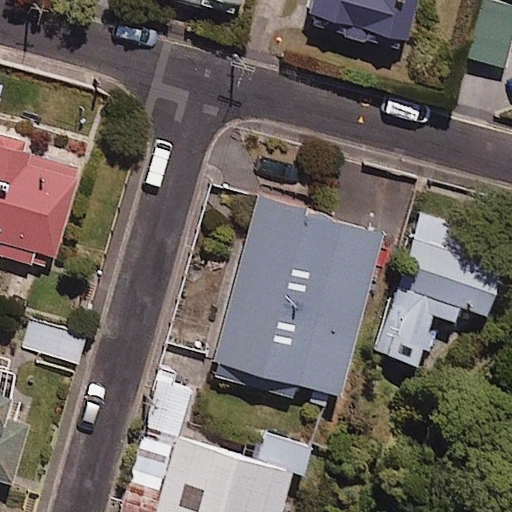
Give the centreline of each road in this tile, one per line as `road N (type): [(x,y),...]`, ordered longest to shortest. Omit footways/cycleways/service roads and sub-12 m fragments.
road 1 (residential): [(193,77),(74,511)]
road 2 (residential): [(511,164),(193,77)]
road 3 (residential): [(193,77),(0,27)]
